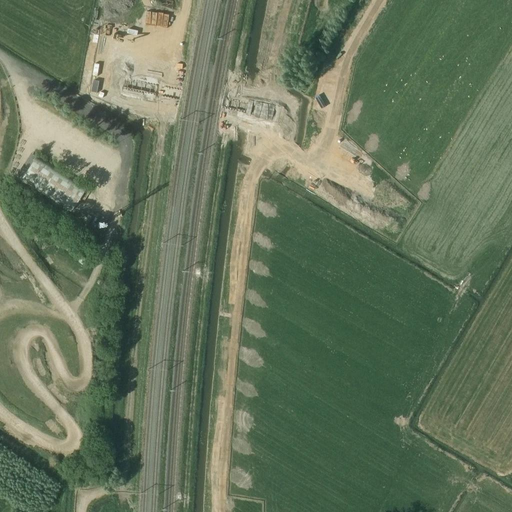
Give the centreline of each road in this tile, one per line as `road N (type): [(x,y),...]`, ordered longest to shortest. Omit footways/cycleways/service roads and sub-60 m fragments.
road 1 (track): [(196,511),(202,347),(227,167),(247,147),(303,158),(322,152),(343,67),(379,0)]
road 2 (track): [(82,511),(83,501),(117,485),(126,471),(144,258),(189,0)]
road 3 (track): [(65,309),(89,286),(111,231),(129,144),(19,68)]
